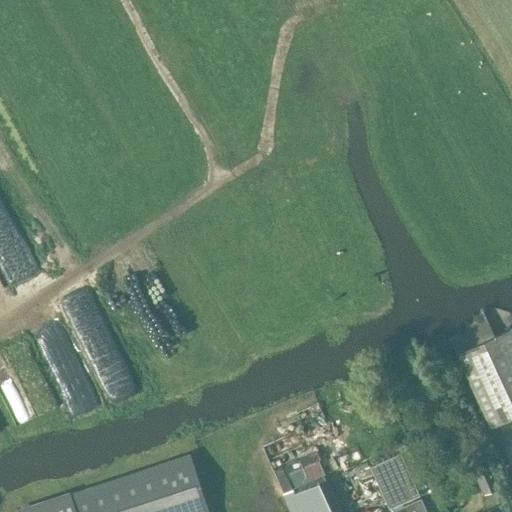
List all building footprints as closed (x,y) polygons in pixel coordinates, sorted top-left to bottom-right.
[(511,328),(511,327),(457,352),(491,425),(511,415),(511,328)] [(17,511),(208,511),(189,454),(17,511)] [(398,454),(372,466),(382,488),(408,476),(398,454)] [(497,488),(485,457),(470,463),(483,494),(497,488)] [(340,511),(323,472),(282,490),(291,511),(340,511)] [(424,511),(419,501),(393,511),(424,511)]
